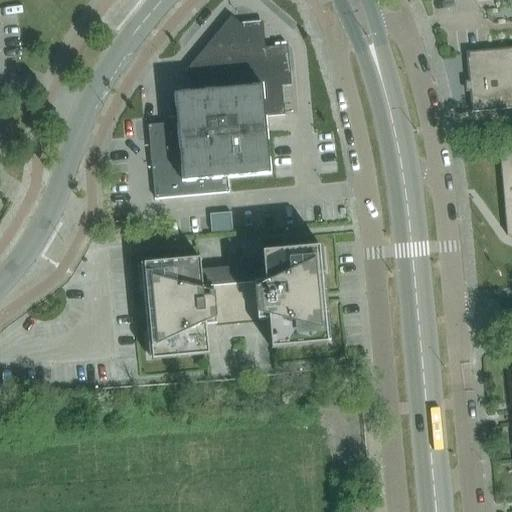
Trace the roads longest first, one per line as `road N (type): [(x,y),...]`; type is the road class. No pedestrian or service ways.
road 1 (residential): [(335,54),(367,195),(398,511)]
road 2 (secondary): [(435,497),(399,154)]
road 3 (unclassified): [(85,112),(53,202),(0,282)]
road 4 (residential): [(441,182),(406,28)]
road 5 (residential): [(470,469),(455,320)]
road 6 (residential): [(455,320),(441,182)]
road 7 (unclassified): [(162,0),(85,112)]
